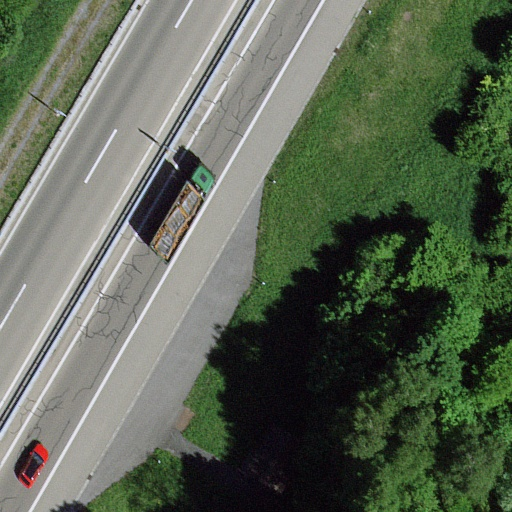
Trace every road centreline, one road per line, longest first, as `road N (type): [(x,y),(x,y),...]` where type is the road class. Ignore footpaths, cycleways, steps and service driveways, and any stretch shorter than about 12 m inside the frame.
road 1 (motorway): [(2,511),(303,0)]
road 2 (motorway): [(199,0),(0,332)]
